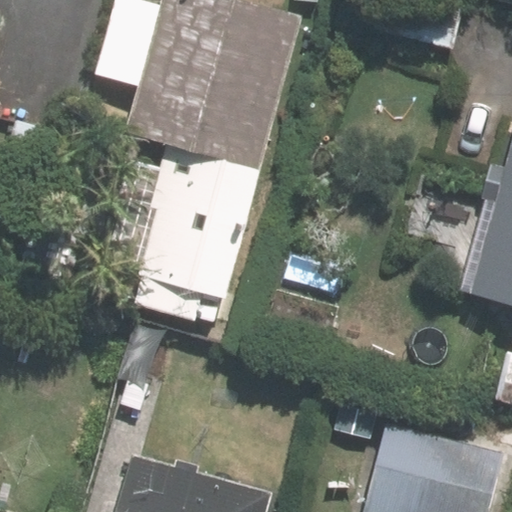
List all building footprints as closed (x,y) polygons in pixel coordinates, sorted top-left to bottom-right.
[(230,314),(315,12),(271,0),(168,0),(160,33),(134,49),(117,115),(146,123),(101,282),(204,312),(205,308),(230,314)] [(468,6),(437,0),(388,0),(383,24),(460,42),(468,6)] [(68,137),(23,122),(2,197),(45,210),(68,137)] [(511,165),(505,164),(472,283),(511,294),(511,165)] [(466,179),(449,192),(458,206),(476,193),(466,179)] [(502,511),(511,477),(511,451),(393,424),(369,509),(379,511),(405,511),(407,505),(431,511),(502,511)] [(267,511),(273,490),(144,455),(128,511),(267,511)]
